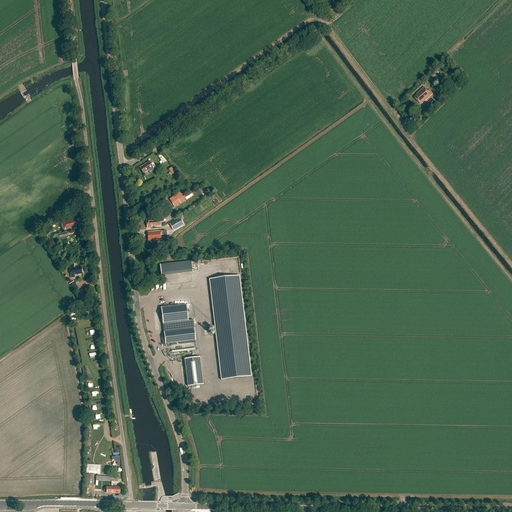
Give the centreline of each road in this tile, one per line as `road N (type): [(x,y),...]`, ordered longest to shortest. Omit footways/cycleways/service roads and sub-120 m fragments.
road 1 (unclassified): [(131,505),(67,0)]
road 2 (tertiary): [(184,506),(179,438),(139,321),(122,165)]
road 3 (secondary): [(458,511),(184,506)]
road 4 (unclassified): [(122,165),(321,23)]
road 5 (tertiary): [(122,165),(103,0)]
road 6 (secondary): [(0,503),(131,505)]
